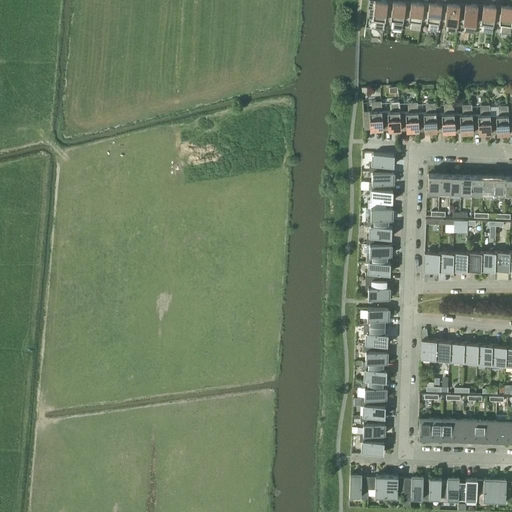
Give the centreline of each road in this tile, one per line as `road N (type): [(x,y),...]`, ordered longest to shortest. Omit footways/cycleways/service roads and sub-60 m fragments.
road 1 (residential): [(407,289),(412,147)]
road 2 (residential): [(402,456),(406,320)]
